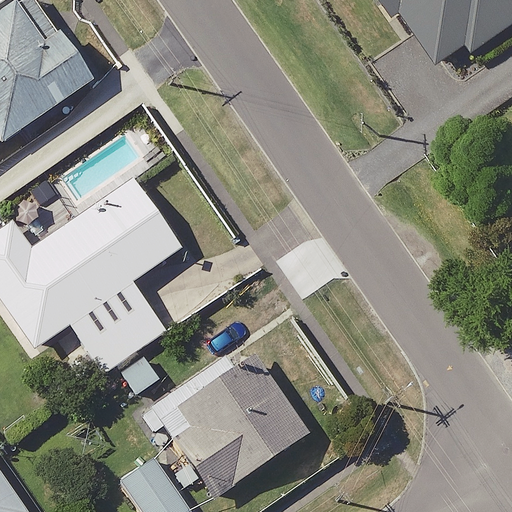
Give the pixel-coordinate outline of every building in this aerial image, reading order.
[(0,148),(89,86),(28,0),(27,0),(0,19),(0,148)] [(405,15),(440,67),(469,47),(474,55),(511,28),(511,0),(384,0),(398,19),(405,15)] [(182,252),(129,176),(79,211),(84,217),(30,254),(11,226),(0,234),(0,306),(34,355),(70,330),(103,378),(165,335),(132,286),(182,252)] [(220,364),(151,411),(139,419),(153,439),(164,431),(214,503),(306,439),(257,367),(233,384),(220,364)] [(184,511),(153,465),(122,486),(139,511),(184,511)] [(23,511),(0,478),(0,511),(23,511)]
